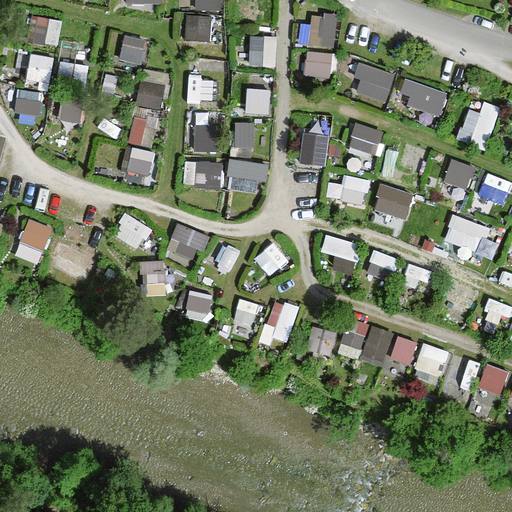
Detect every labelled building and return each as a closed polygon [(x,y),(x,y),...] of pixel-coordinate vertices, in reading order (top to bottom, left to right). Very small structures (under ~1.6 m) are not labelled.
[(222,8),(222,0),(195,0),(196,8),(222,8)] [(235,0),(235,19),(264,20),(264,0),(235,0)] [(335,45),(339,13),(307,9),(303,41),(335,45)] [(187,12),(187,38),(213,38),(212,12),(187,12)] [(59,44),(62,16),(31,13),(28,40),(59,44)] [(126,32),(120,57),(142,63),(148,37),(126,32)] [(251,32),(251,64),(276,64),(277,33),(251,32)] [(307,74),(331,75),(332,50),(308,49),(307,74)] [(32,50),(28,79),(51,82),(55,54),(32,50)] [(55,77),(86,82),(89,62),(58,57),(55,77)] [(350,88),(386,101),(396,71),(360,59),(350,88)] [(153,145),(171,72),(146,66),(128,139),(153,145)] [(406,73),(396,98),(439,115),(449,90),(406,73)] [(247,85),(247,112),(272,112),(272,85),(247,85)] [(41,113),(45,90),(19,86),(15,109),(41,113)] [(66,92),(59,115),(81,121),(87,98),(66,92)] [(497,108),(468,101),(459,139),(489,146),(497,108)] [(328,131),(330,120),(305,116),(303,126),(328,131)] [(255,146),(254,119),(236,119),(237,146),(255,146)] [(379,152),(384,127),(355,120),(349,145),(379,152)] [(197,121),(197,149),(220,149),(221,122),(197,121)] [(297,161),(324,166),(329,134),(302,130),(297,161)] [(0,134),(0,179),(1,180),(12,138),(0,134)] [(408,140),(400,163),(421,171),(430,148),(408,140)] [(127,168),(152,173),(157,148),(132,143),(127,168)] [(465,202),(474,161),(450,156),(441,197),(465,202)] [(186,186),(224,185),(223,157),(185,159),(186,186)] [(269,174),(269,158),(231,157),(230,173),(269,174)] [(511,179),(490,169),(479,192),(504,203),(511,185),(511,179)] [(340,199),(365,202),(369,175),(344,172),(340,199)] [(231,175),(231,186),(262,187),(263,176),(231,175)] [(127,211),(114,232),(143,249),(156,228),(127,211)] [(45,248),(54,225),(30,215),(20,239),(45,248)] [(484,245),(490,247),(498,229),(466,215),(450,251),(476,263),(484,245)] [(200,258),(208,231),(177,221),(168,248),(200,258)] [(326,232),(322,250),(357,257),(360,239),(326,232)] [(254,256),(269,275),(291,258),(275,239),(254,256)] [(51,266),(88,279),(97,253),(60,240),(51,266)] [(367,271),(392,280),(401,256),(375,247),(367,271)] [(511,270),(504,268),(500,281),(511,284),(511,270)] [(186,306),(212,309),(214,292),(189,289),(186,306)] [(240,296),(234,318),(254,324),(260,301),(240,296)] [(289,342),(300,304),(277,297),(266,336),(289,342)] [(350,316),(342,348),(361,353),(369,321),(350,316)] [(388,362),(393,327),(369,323),(364,359),(388,362)] [(411,363),(419,339),(399,332),(391,356),(411,363)] [(415,366),(441,375),(450,349),(424,340),(415,366)] [(501,392),(510,368),(487,359),(478,384),(501,392)]
